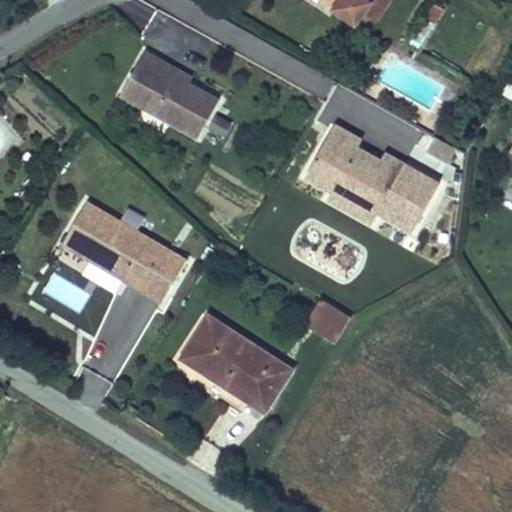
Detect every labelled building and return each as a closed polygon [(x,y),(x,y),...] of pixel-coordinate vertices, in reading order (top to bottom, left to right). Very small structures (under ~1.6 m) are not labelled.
[(331,0),(335,2),(331,9),(355,24),(371,0),(331,0)] [(143,52),(121,96),(199,136),(219,98),(188,82),(160,68),(163,62),(143,52)] [(191,77),(163,62),(160,68),(188,82),(191,77)] [(214,115),(208,134),(224,139),(230,121),(214,115)] [(337,120),(310,170),(336,184),(332,192),(351,202),(357,191),(383,205),(417,224),(442,178),(407,158),(403,166),(383,155),(360,142),(364,135),(337,120)] [(403,166),(407,158),(387,147),(383,155),(403,166)] [(357,191),(351,202),(377,216),(383,205),(357,191)] [(88,192),(62,233),(90,250),(92,247),(124,267),(122,270),(144,284),(162,255),(178,265),(185,253),(88,192)] [(160,294),(178,265),(162,255),(144,284),(160,294)] [(300,321),(331,340),(351,309),(318,291),(300,321)] [(205,312),(179,355),(260,404),(286,361),(205,312)]
